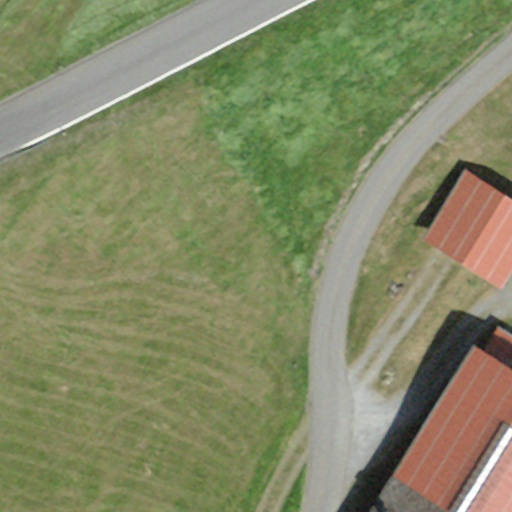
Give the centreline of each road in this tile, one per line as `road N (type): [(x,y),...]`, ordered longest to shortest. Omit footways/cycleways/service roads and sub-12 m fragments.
road 1 (track): [(321,511),(325,309),(350,230),(399,157),(511,52)]
road 2 (residential): [(0,127),(257,0)]
